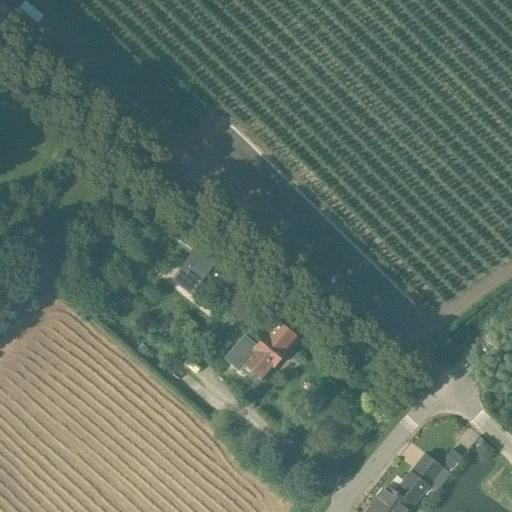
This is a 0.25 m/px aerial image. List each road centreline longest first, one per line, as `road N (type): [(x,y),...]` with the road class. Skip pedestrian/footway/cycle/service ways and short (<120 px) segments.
road 1 (track): [(192,162),(0,8)]
road 2 (unclassified): [(334,511),(449,386)]
road 3 (track): [(409,350),(511,273)]
